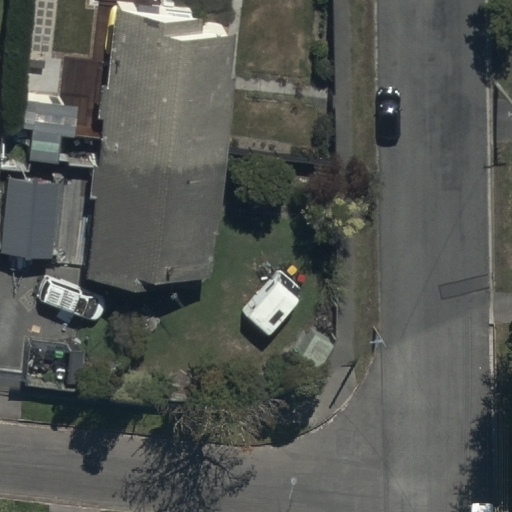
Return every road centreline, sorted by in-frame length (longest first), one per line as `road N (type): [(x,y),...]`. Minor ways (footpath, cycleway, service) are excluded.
road 1 (residential): [(429,0),(431,466)]
road 2 (residential): [(431,466),(0,435)]
